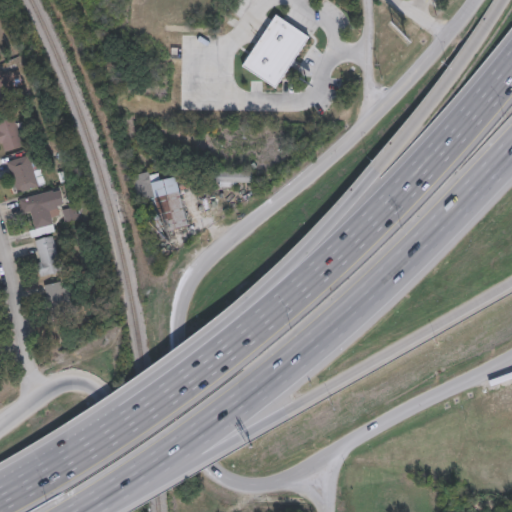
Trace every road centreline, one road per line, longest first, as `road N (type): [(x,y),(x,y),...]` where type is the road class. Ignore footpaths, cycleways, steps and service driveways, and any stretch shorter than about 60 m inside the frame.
road 1 (motorway): [(502,0),(433,103),(356,194),(226,319)]
road 2 (secondary): [(473,0),(397,91),(213,252),(187,286)]
road 3 (motorway): [(241,401),(400,265),(507,153)]
road 4 (motorway): [(245,433),(511,279)]
road 5 (secondary): [(187,286),(177,353),(201,452),(236,481),(272,481),(310,463)]
road 6 (motorway): [(511,64),(328,262)]
road 7 (secondary): [(310,463),(511,354)]
road 8 (motorway): [(226,319),(66,453)]
road 9 (motorway): [(230,345),(67,459)]
road 10 (motorway): [(77,511),(241,401)]
road 11 (secondary): [(115,511),(103,398),(71,381),(35,399)]
road 12 (residential): [(0,233),(35,399)]
road 13 (motorway): [(104,511),(245,433)]
road 14 (motorway): [(328,262),(230,345)]
